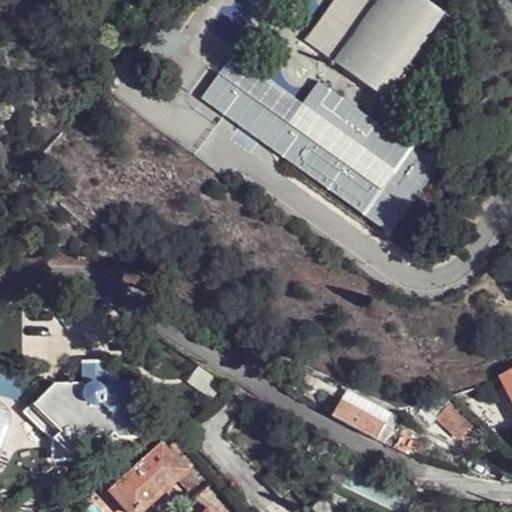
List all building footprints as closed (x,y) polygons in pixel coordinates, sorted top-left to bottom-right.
[(337,0),(307,41),(336,61),(381,0),(337,0)] [(381,0),(336,61),(386,97),(445,14),(425,0),(381,0)] [(139,57),(165,75),(190,40),(164,21),(139,57)] [(303,109),(233,60),(223,75),(293,125),(303,109)] [(223,75),(204,101),(395,237),(444,166),(418,147),(415,149),(322,83),(293,125),(223,75)] [(87,381),(113,381),(114,360),(87,359),(87,381)] [(0,392),(24,399),(29,378),(23,376),(18,373),(10,372),(1,374),(0,375),(0,392)] [(58,458),(88,458),(88,443),(93,438),(115,438),(119,433),(124,437),(143,437),(143,381),(113,381),(87,381),(60,381),(31,411),(58,438),(58,458)] [(473,424),(447,395),(424,400),(457,437),(473,424)] [(343,398),(334,416),(385,442),(390,434),(383,431),(388,422),(343,398)] [(416,412),(414,403),(406,405),(409,414),(416,412)] [(232,423),(242,434),(258,419),(247,407),(232,423)] [(383,431),(390,434),(395,425),(388,422),(383,431)] [(187,433),(183,428),(174,435),(179,441),(187,433)] [(132,511),(142,511),(175,482),(188,470),(188,469),(164,441),(113,489),(132,511)] [(264,480),(283,499),(293,490),(306,505),(316,495),(285,461),(275,471),(264,480)] [(175,482),(193,503),(205,490),(213,482),(197,462),(195,463),(188,469),(188,470),(175,482)] [(205,490),(214,499),(222,493),(213,482),(205,490)] [(230,511),(219,499),(214,505),(201,495),(190,510),(192,511),(230,511)]
